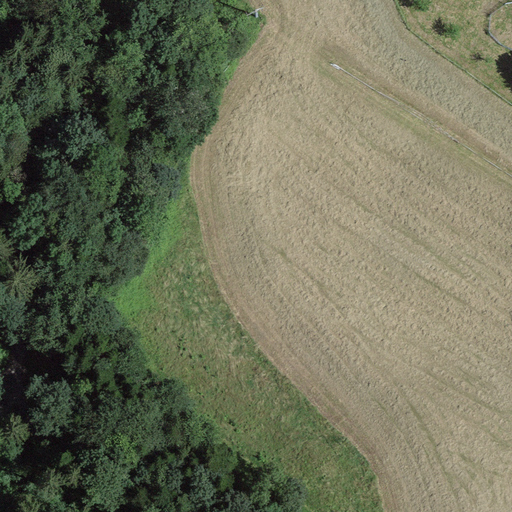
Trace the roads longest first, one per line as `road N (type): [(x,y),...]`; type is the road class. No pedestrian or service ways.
road 1 (track): [(0,224),(21,254),(30,288),(29,322),(0,382)]
road 2 (track): [(0,385),(98,511)]
